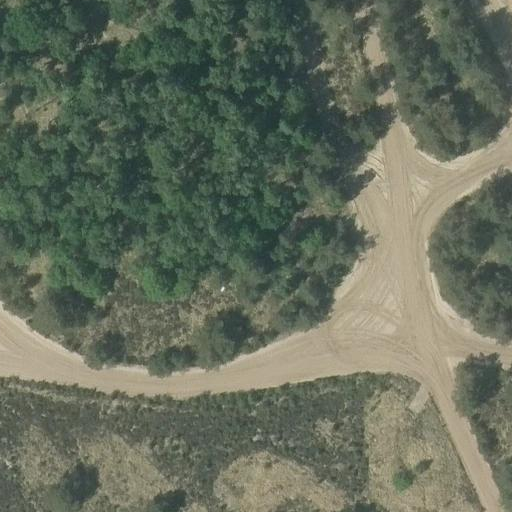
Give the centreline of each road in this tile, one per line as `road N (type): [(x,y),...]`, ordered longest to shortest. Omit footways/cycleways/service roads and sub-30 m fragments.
road 1 (track): [(495,511),(290,0)]
road 2 (unknown): [(370,0),(389,248)]
